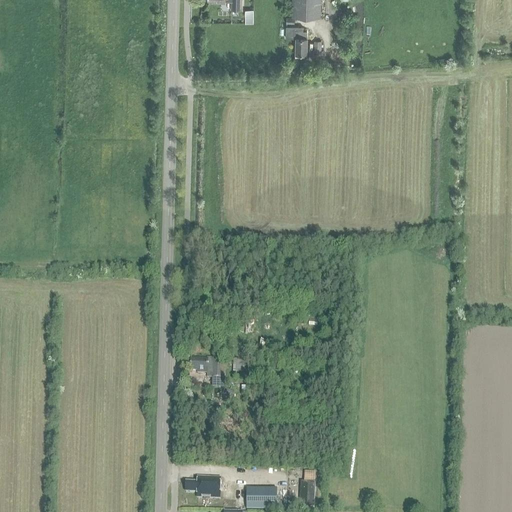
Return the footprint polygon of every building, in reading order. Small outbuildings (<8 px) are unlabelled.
[(231,11),(241,11),(241,0),(207,0),(207,1),(211,2),(211,4),(224,4),(224,0),(228,0),(231,0),(231,11)] [(292,0),(292,17),(320,18),(320,0),(292,0)] [(296,39),(295,54),(306,55),(307,39),(306,38),(307,32),(303,32),(303,28),(286,27),(285,38),(296,39)] [(339,46),(349,46),(350,38),(339,38),(339,46)] [(223,378),(224,358),(207,358),(207,359),(190,359),(190,371),(195,371),(195,373),(206,373),(211,373),(211,378),(206,378),(211,378),(222,378),(223,378)] [(234,360),(234,373),(245,374),(245,361),(242,361),(234,360)] [(186,483),(186,492),(197,492),(197,497),(205,497),(219,498),(220,498),(220,477),(216,477),(206,477),(198,476),(198,477),(200,477),(200,482),(186,481),(186,483)] [(314,508),(315,482),(301,482),(300,507),(314,508)] [(222,499),(233,499),(233,485),(222,484),(222,499)] [(246,490),(246,510),(276,510),(276,490),(246,490)]
